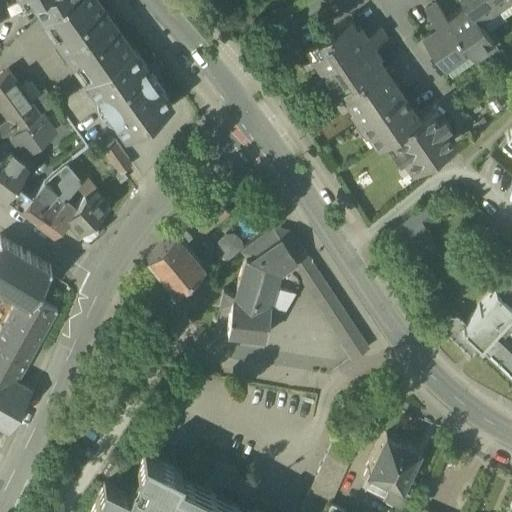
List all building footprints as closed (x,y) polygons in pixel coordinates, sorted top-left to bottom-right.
[(6,0),(10,6),(17,0),(34,0),(43,15),(49,11),(64,0),(6,0)] [(70,57),(72,56),(76,53),(82,61),(84,60),(92,72),(131,44),(99,0),(64,0),(49,11),(57,22),(55,24),(62,33),(58,35),(56,37),(70,57)] [(464,0),(466,3),(476,16),(495,2),(493,0),(464,0)] [(511,0),(498,0),(495,2),(501,11),(511,3),(511,0)] [(436,24),(438,26),(448,19),(446,16),(436,1),(426,8),(436,24)] [(501,11),(495,2),(476,16),(485,29),(505,16),(501,11)] [(446,16),(448,19),(467,45),(472,53),(492,39),(485,29),(476,16),(466,3),(446,16)] [(43,15),(58,35),(62,33),(55,24),(57,22),(49,11),(43,15)] [(310,55),(320,70),(365,39),(362,35),(365,33),(357,21),(354,24),(348,14),(308,41),(315,51),(310,55)] [(442,62),(467,45),(448,19),(438,26),(436,24),(422,33),(442,62)] [(336,82),(342,92),(382,65),(375,55),(379,52),(371,41),(368,43),(365,39),(320,70),(331,85),(336,82)] [(166,93),(154,76),(144,83),(138,74),(148,67),(131,44),(92,72),(90,73),(125,122),(166,93)] [(467,45),(442,62),(450,74),(474,57),(472,53),(467,45)] [(90,73),(92,72),(84,60),(82,61),(76,53),(72,56),(87,76),(90,73)] [(342,92),(360,117),(399,90),(382,65),(342,92)] [(144,83),(154,76),(148,67),(138,74),(144,83)] [(8,116),(0,122),(0,139),(9,133),(39,111),(8,70),(0,76),(0,106),(1,106),(8,116)] [(171,99),(166,93),(125,122),(90,73),(87,76),(85,77),(125,132),(171,99)] [(377,142),(389,134),(417,115),(399,90),(360,117),(377,142)] [(417,115),(389,134),(397,145),(392,148),(398,157),(403,153),(412,166),(453,138),(444,125),(449,122),(443,113),(438,117),(430,106),(417,115)] [(39,111),(9,133),(23,148),(51,128),(39,111)] [(0,144),(14,155),(23,148),(9,133),(0,139),(0,144)] [(118,167),(129,159),(114,139),(101,149),(114,166),(118,167)] [(27,164),(14,155),(0,144),(0,194),(3,196),(27,164)] [(118,167),(114,166),(119,173),(132,163),(129,159),(118,167)] [(62,179),(52,188),(43,181),(19,209),(35,221),(42,212),(48,217),(64,199),(74,187),(85,193),(84,194),(86,198),(95,189),(84,176),(80,180),(65,162),(54,170),(62,179)] [(84,194),(77,203),(66,216),(66,217),(78,230),(94,215),(107,203),(96,189),(95,189),(86,198),(84,194)] [(188,232),(193,238),(227,211),(217,198),(175,230),(181,238),(188,232)] [(77,203),(64,199),(48,217),(42,212),(35,221),(52,233),(66,217),(66,216),(77,203)] [(432,217),(425,208),(423,206),(393,232),(409,250),(415,245),(430,232),(423,224),(432,217)] [(78,230),(89,241),(106,228),(94,215),(78,230)] [(234,292),(232,297),(269,301),(268,307),(281,309),(295,285),(297,281),(297,277),(295,274),(298,272),(302,270),(346,336),(356,351),(367,344),(290,230),(280,236),(271,225),(239,250),(245,252),(234,292)] [(146,255),(174,288),(203,263),(181,238),(175,230),(146,255)] [(29,301),(33,295),(50,265),(0,236),(0,285),(18,295),(29,301)] [(211,272),(203,263),(174,288),(182,297),(211,272)] [(511,267),(494,286),(511,302),(511,267)] [(342,339),(346,336),(302,270),(298,272),(342,339)] [(193,292),(201,301),(218,285),(210,276),(193,292)] [(511,370),(511,302),(494,286),(465,318),(458,312),(454,309),(448,309),(444,312),(442,315),(442,322),(444,326),(468,348),(478,338),(511,370)] [(219,306),(229,308),(231,297),(232,297),(234,292),(223,289),(219,306)] [(56,308),(33,295),(29,301),(18,295),(8,313),(0,327),(0,367),(16,377),(56,308)] [(264,334),(268,307),(269,301),(232,297),(231,297),(229,308),(226,330),(264,334)] [(346,336),(342,339),(339,341),(349,356),(356,351),(346,336)] [(0,422),(6,426),(30,385),(16,377),(0,367),(0,422)] [(389,474),(400,480),(418,443),(403,436),(400,430),(394,428),(390,430),(385,428),(368,464),(389,474)] [(305,494),(326,505),(330,497),(341,474),(357,441),(335,431),(305,494)] [(268,511),(254,505),(250,511),(240,511),(220,502),(219,506),(204,498),(205,495),(175,481),(180,470),(144,453),(137,469),(141,471),(135,484),(134,483),(129,493),(104,481),(88,511),(268,511)] [(400,480),(389,474),(381,490),(400,499),(407,483),(400,480)] [(299,507),(308,511),(322,511),(326,505),(305,494),(299,507)] [(341,511),(345,505),(330,497),(326,505),(322,511),(341,511)] [(448,511),(422,500),(416,511),(448,511)]
